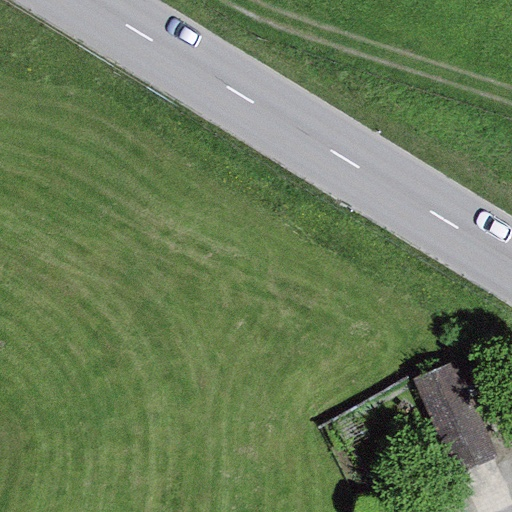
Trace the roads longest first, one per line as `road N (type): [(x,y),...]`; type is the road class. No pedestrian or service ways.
road 1 (primary): [(83,0),(511,263)]
road 2 (track): [(511,89),(275,16),(247,0)]
